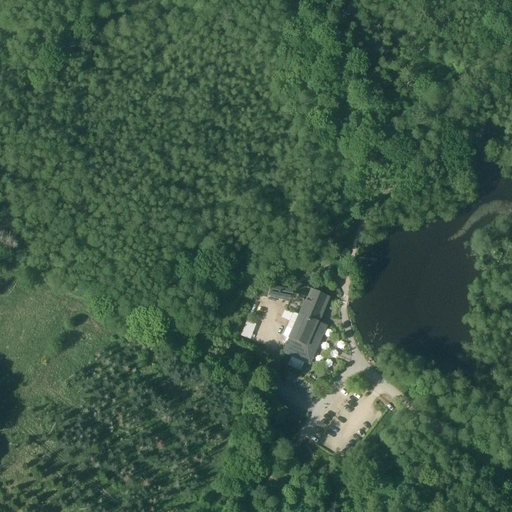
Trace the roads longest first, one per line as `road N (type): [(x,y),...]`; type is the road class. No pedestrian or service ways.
road 1 (track): [(511,45),(468,62),(448,82),(424,136),(362,222),(345,289)]
road 2 (residential): [(511,477),(358,369),(337,381),(302,437)]
